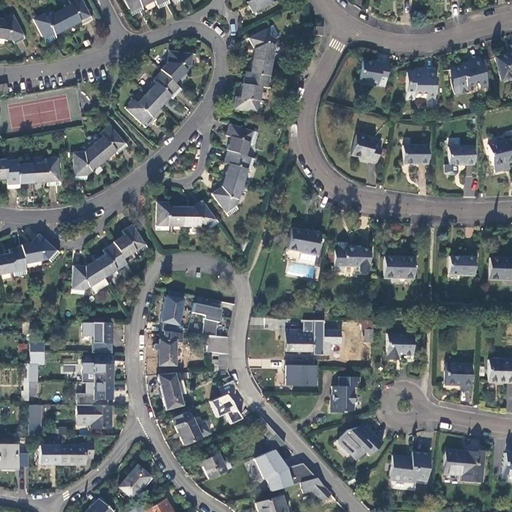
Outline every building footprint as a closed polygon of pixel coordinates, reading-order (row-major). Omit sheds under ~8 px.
[(70,5),(58,11),(67,29),(79,22),(81,25),(92,20),(81,0),(69,0),(68,1),(70,5)] [(142,6),(154,0),(153,0),(124,0),(133,15),(144,10),(142,6)] [(153,0),(154,0),(159,9),(170,3),(168,0),(153,0)] [(250,0),(247,2),(252,13),(277,1),(276,0),(250,0)] [(55,35),(67,29),(58,11),(45,17),(43,13),(33,19),(46,44),(56,38),(55,35)] [(3,19),(0,18),(0,38),(12,41),(14,43),(25,38),(13,14),(3,19)] [(254,50),(252,59),(272,62),(276,38),(279,36),(273,26),(248,38),(254,50)] [(323,28),(315,27),(314,36),(322,36),(323,28)] [(511,45),(510,46),(511,52),(494,57),(500,80),(511,76),(511,45)] [(167,63),(160,70),(161,71),(175,84),(191,66),(195,66),(196,54),(169,51),(167,63)] [(486,85),(478,57),(467,60),(468,63),(452,67),(459,93),(467,91),(466,87),(478,83),(479,87),(486,85)] [(246,72),(244,84),(261,87),(271,89),(273,77),(270,76),(272,62),(252,59),(250,72),(246,72)] [(369,62),(362,61),(358,83),(384,87),(388,63),(376,61),(370,60),(369,62)] [(433,99),(434,70),(422,70),(422,73),(406,73),(405,99),(414,100),(414,95),(425,95),(425,109),(435,109),(435,99),(433,99)] [(173,99),(181,90),(175,84),(161,71),(153,80),(156,83),(146,94),(160,107),(170,97),(173,99)] [(259,101),(261,87),(244,84),(242,84),(239,98),(236,97),(233,109),(260,114),(263,102),(259,101)] [(151,117),(160,107),(146,94),(137,103),(134,100),(125,109),(145,128),(154,119),(151,117)] [(230,137),(226,150),(228,151),(245,156),(249,143),(252,144),(256,132),(230,124),(226,136),(230,137)] [(102,136),(91,145),(104,160),(115,151),(117,154),(126,146),(109,125),(99,133),(102,136)] [(380,142),(356,135),(350,155),(375,162),(380,142)] [(511,139),(487,145),(494,173),(503,171),(501,164),(507,162),(511,160),(511,139)] [(85,175),(104,160),(91,145),(84,151),(73,152),(74,180),(86,179),(85,175)] [(427,146),(402,146),(402,164),(427,164),(427,146)] [(472,146),(447,148),(448,165),(457,165),(473,164),(472,146)] [(250,172),(254,159),(245,156),(228,151),(224,163),(228,165),(224,177),(242,183),(246,171),(250,172)] [(45,162),(31,163),(33,183),(46,182),(47,186),(59,185),(57,157),(45,158),(45,162)] [(17,160),(5,160),(6,179),(6,188),(19,188),(18,184),(33,183),(31,163),(17,164),(17,160)] [(457,165),(448,165),(444,165),(445,173),(447,175),(455,175),(457,172),(457,165)] [(235,206),(242,183),(224,177),(221,186),(211,194),(227,216),(237,209),(235,206)] [(208,230),(218,224),(202,201),(192,207),(182,207),(181,227),(205,227),(208,230)] [(168,227),(181,227),(182,207),(168,207),(168,203),(156,203),(155,230),(168,231),(168,227)] [(123,235),(111,242),(112,244),(122,259),(135,252),(137,254),(147,248),(132,225),(121,231),(123,235)] [(321,234),(291,228),(289,238),(287,248),(300,251),(315,254),(316,254),(321,234)] [(30,243),(20,245),(20,246),(23,265),(47,260),(49,262),(58,253),(38,235),(30,243)] [(117,274),(127,267),(122,259),(112,244),(102,250),(104,254),(93,261),(104,278),(115,271),(117,274)] [(13,277),(25,274),(23,265),(20,246),(8,249),(9,253),(0,254),(0,275),(12,273),(13,277)] [(337,250),(334,250),(333,265),(344,266),(356,266),(356,270),(359,273),(365,273),(368,271),(368,249),(346,248),(344,248),(344,250),(337,250)] [(315,254),(300,251),(299,259),(314,262),(315,254)] [(413,258),(384,257),(384,278),(412,279),(413,258)] [(473,258),(449,257),(448,275),(472,276),(473,258)] [(511,258),(488,258),(488,280),(511,280),(511,258)] [(84,266),(72,266),(71,282),(71,293),(83,294),(83,291),(90,287),(104,278),(93,261),(84,266)] [(94,293),(108,285),(104,278),(90,287),(94,293)] [(162,323),(161,331),(162,332),(182,333),(182,329),(182,326),(178,326),(183,299),(184,294),(169,290),(168,296),(165,296),(160,323),(162,323)] [(201,335),(206,335),(214,336),(216,322),(217,323),(219,316),(220,309),(193,303),(191,313),(203,316),(201,335)] [(372,343),(373,320),(358,320),(358,330),(364,330),(363,342),(372,343)] [(112,344),(112,323),(81,323),(80,336),(91,337),(91,343),(111,344),(112,344)] [(339,332),(285,330),(284,351),(311,352),(312,343),(339,344),(339,342),(339,332)] [(182,343),(182,333),(162,332),(162,339),(157,339),(157,344),(154,344),(152,345),(152,349),(154,351),(157,351),(156,366),(175,366),(175,363),(175,348),(176,343),(182,343)] [(411,335),(386,334),(384,360),(396,360),(397,355),(410,355),(411,335)] [(211,353),(211,371),(227,370),(227,337),(214,336),(206,335),(206,352),(211,353)] [(111,344),(91,343),(91,353),(111,353),(111,344)] [(43,344),(28,344),(28,352),(44,352),(43,344)] [(43,365),(44,352),(28,352),(28,364),(28,383),(37,383),(37,365),(43,365)] [(511,360),(487,360),(486,382),(511,383),(511,360)] [(470,365),(443,363),(443,385),(469,385),(470,365)] [(318,365),(285,364),(284,386),(317,387),(318,365)] [(94,365),(94,383),(110,384),(110,366),(94,365)] [(176,381),(174,373),(156,375),(158,385),(160,384),(166,406),(179,403),(177,397),(173,381),(176,381)] [(218,387),(222,396),(224,395),(237,388),(229,376),(223,379),(225,384),(218,387)] [(360,379),(339,378),(339,387),(332,387),(332,396),(333,396),(333,401),(329,401),(330,413),(344,414),(353,411),(354,388),(360,389),(360,379)] [(182,380),(173,381),(177,397),(186,394),(182,380)] [(76,395),(76,406),(106,406),(107,400),(110,400),(110,384),(94,383),(93,395),(76,395)] [(228,402),(240,396),(237,388),(224,395),(228,402)] [(246,412),(252,408),(243,397),(237,401),(246,412)] [(28,405),(28,424),(41,425),(41,405),(28,405)] [(110,429),(110,406),(106,406),(76,406),(75,406),(75,425),(90,425),(90,428),(110,429)] [(194,426),(187,411),(171,418),(174,426),(183,445),(198,438),(199,438),(208,434),(203,422),(194,426)] [(264,444),(270,450),(283,444),(260,418),(252,422),(268,440),(264,444)] [(41,425),(28,424),(27,435),(38,435),(40,435),(41,425)] [(335,440),(349,454),(352,451),(358,446),(363,451),(367,456),(382,442),(372,431),(371,433),(364,426),(359,431),(356,428),(346,430),(335,440)] [(16,454),(16,445),(0,444),(0,469),(17,470),(17,467),(16,454)] [(83,446),(57,446),(57,447),(57,465),(83,465),(83,458),(90,458),(91,444),(83,444),(83,446)] [(357,456),(363,451),(358,446),(352,451),(357,456)] [(38,464),(57,465),(57,447),(38,447),(38,464)] [(444,449),(442,474),(459,476),(459,480),(462,481),(462,480),(478,481),(478,482),(481,482),(483,451),(466,449),(466,451),(444,449)] [(426,480),(429,453),(412,451),(411,457),(392,455),(389,479),(415,482),(416,479),(426,480)] [(511,453),(504,453),(502,474),(511,475),(511,453)] [(17,467),(27,467),(27,454),(16,454),(17,467)] [(200,462),(207,480),(222,473),(224,472),(220,462),(216,455),(200,462)] [(226,460),(220,462),(224,472),(230,469),(226,460)] [(253,479),(245,462),(230,469),(224,472),(222,473),(230,490),(248,483),(247,481),(253,479)] [(130,500),(150,476),(135,464),(116,487),(130,500)] [(283,470),(287,486),(297,484),(315,478),(303,465),(283,470)] [(319,503),(329,494),(315,478),(297,484),(300,493),(309,491),(319,503)] [(284,511),(280,496),(255,504),(256,511),(284,511)] [(112,511),(98,499),(85,511),(112,511)] [(143,511),(170,511),(164,500),(143,511)]
